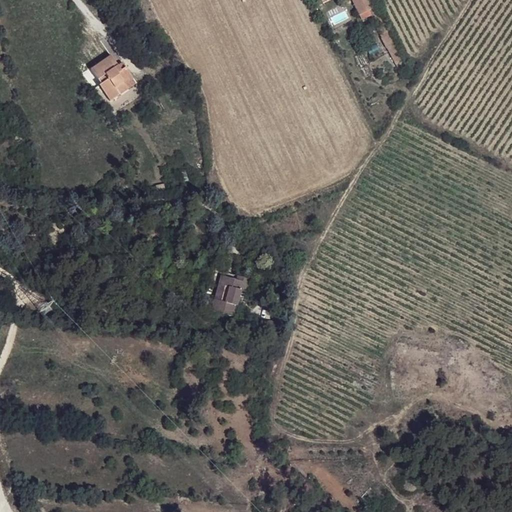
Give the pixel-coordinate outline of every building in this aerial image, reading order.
[(353,0),(352,0),(359,15),(360,15),(363,20),(369,16),(371,19),(372,19),(378,15),(370,0),(353,0)] [(378,15),(372,19),(395,64),(402,60),(378,15)] [(118,66),(111,56),(91,69),(101,84),(99,86),(110,101),(120,95),(115,87),(123,82),(125,85),(133,79),(125,68),(121,70),(118,66)] [(123,82),(115,87),(120,95),(136,83),(133,79),(125,85),(123,82)] [(163,184),(156,186),(157,193),(165,192),(163,184)] [(221,276),(215,299),(218,300),(224,277),(221,276)] [(243,282),(240,291),(248,293),(252,280),(238,276),(236,280),(243,282)] [(215,299),(212,311),(233,317),(240,291),(243,282),(236,280),(224,277),(218,300),(215,299)] [(0,283),(0,298),(10,303),(13,292),(6,286),(0,283)] [(266,321),(257,320),(256,333),(265,334),(266,321)] [(277,335),(278,322),(266,321),(265,334),(277,335)]
